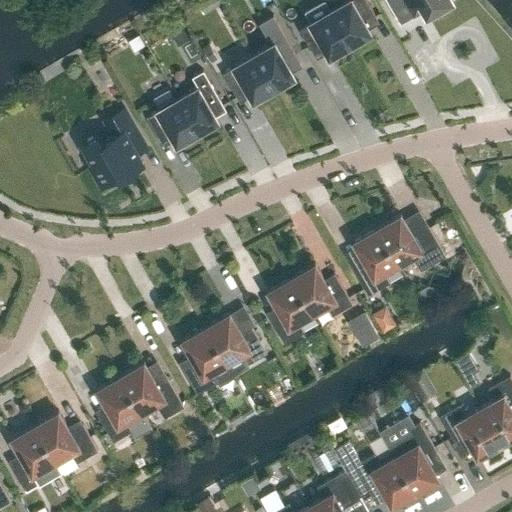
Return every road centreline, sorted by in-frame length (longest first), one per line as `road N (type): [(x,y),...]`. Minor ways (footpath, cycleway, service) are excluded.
road 1 (residential): [(59,249),(132,249),(280,187),(437,144)]
road 2 (residential): [(511,283),(437,144)]
road 3 (residential): [(59,249),(20,358),(0,370)]
